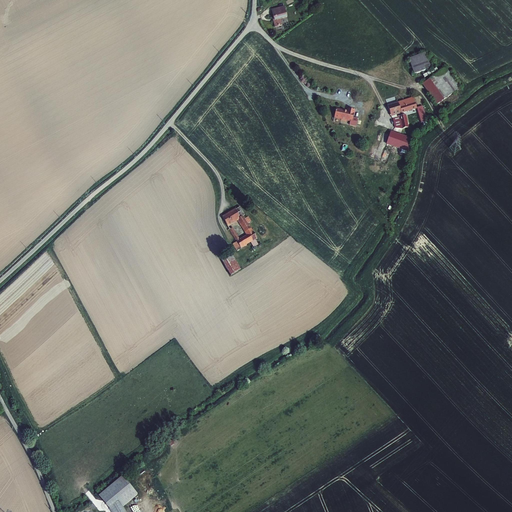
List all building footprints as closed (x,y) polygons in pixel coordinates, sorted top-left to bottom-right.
[(285,2),(272,5),(274,16),(272,16),(274,24),(282,23),(280,16),(287,14),(285,2)] [(415,73),(432,68),(427,52),(410,57),(415,73)] [(437,104),(462,89),(449,68),(424,83),(437,104)] [(426,120),(420,107),(417,99),(416,96),(395,105),(399,121),(400,126),(401,130),(407,128),(406,127),(426,120)] [(353,121),(356,110),(349,108),(348,110),(337,108),(335,116),(342,118),(342,119),(347,120),(347,119),(353,121)] [(407,139),(390,134),(387,146),(404,150),(407,139)] [(247,231),(245,233),(237,221),(236,222),(231,214),(219,223),(237,252),(254,241),(247,231)] [(230,275),(241,271),(236,255),(224,259),(230,275)] [(108,495),(116,507),(136,493),(128,481),(108,495)]
